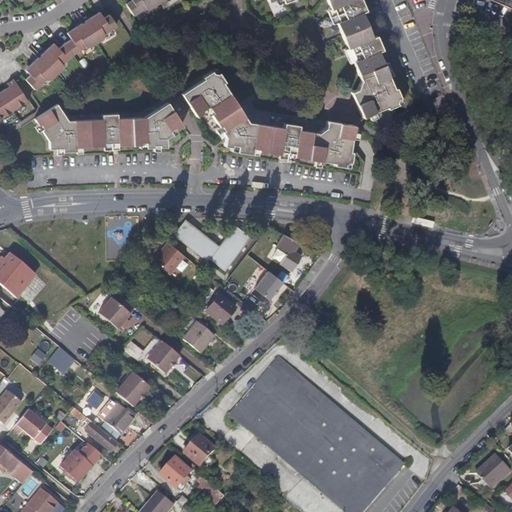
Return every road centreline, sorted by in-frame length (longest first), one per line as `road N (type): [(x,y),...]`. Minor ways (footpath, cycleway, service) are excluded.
road 1 (residential): [(91,511),(276,335),(336,260),(356,219)]
road 2 (unclassified): [(356,219),(195,202),(2,212)]
road 3 (residential): [(448,65),(511,223)]
road 4 (unknown): [(313,511),(200,402)]
road 5 (unclassified): [(507,250),(356,219)]
road 6 (residential): [(511,406),(415,511)]
